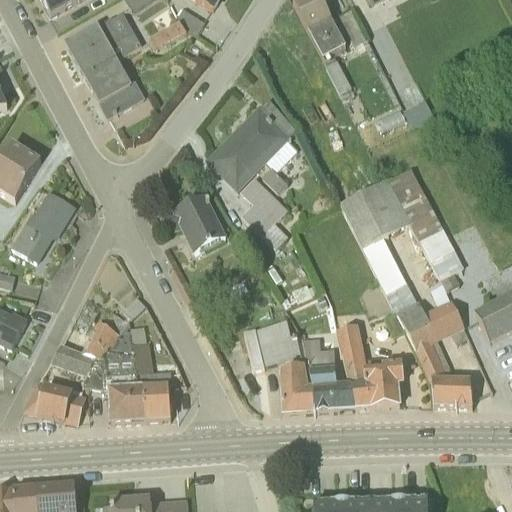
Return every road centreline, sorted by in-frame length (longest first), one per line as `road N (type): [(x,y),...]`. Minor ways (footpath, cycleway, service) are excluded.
road 1 (residential): [(117,213),(8,425),(0,465)]
road 2 (primary): [(511,443),(246,449)]
road 3 (residential): [(117,213),(268,0)]
road 4 (residential): [(117,213),(208,392),(218,450)]
road 5 (residential): [(6,0),(117,213)]
road 6 (primary): [(218,450),(0,465)]
